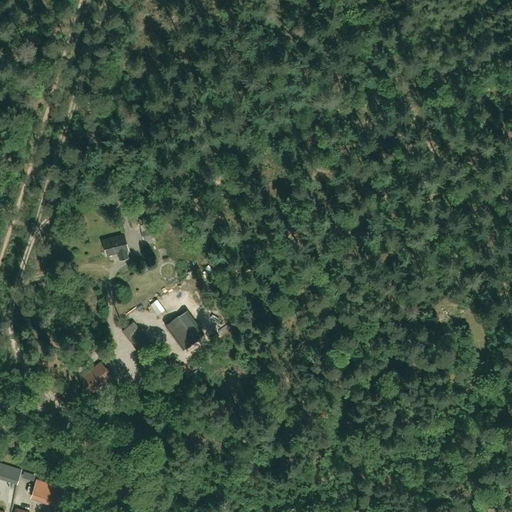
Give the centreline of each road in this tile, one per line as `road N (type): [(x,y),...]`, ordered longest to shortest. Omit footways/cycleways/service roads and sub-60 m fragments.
road 1 (track): [(119,474),(201,475),(264,493),(310,490),(441,433),(488,349)]
road 2 (track): [(11,339),(12,301),(107,0)]
